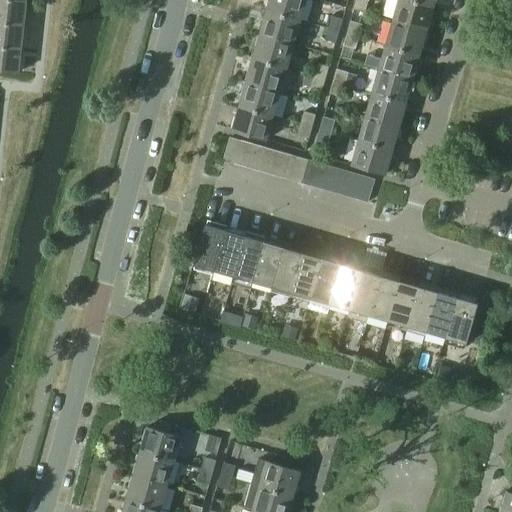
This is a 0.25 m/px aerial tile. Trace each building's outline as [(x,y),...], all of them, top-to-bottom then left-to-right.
[(0,0),(0,21),(24,24),(26,0),(0,0)] [(269,0),(267,10),(301,20),(306,0),(269,0)] [(412,0),(398,0),(393,20),(427,30),(434,6),(412,0)] [(267,10),(260,34),(294,43),(301,20),(267,10)] [(332,15),(328,27),(339,31),(343,19),(332,15)] [(393,20),(386,44),(420,54),(427,30),(393,20)] [(0,21),(0,45),(22,48),(24,24),(0,21)] [(351,21),(348,33),(359,36),(362,24),(351,21)] [(339,31),(328,27),(325,39),(336,42),(339,31)] [(359,36),(348,33),(344,45),(355,48),(359,36)] [(260,34),(253,57),(288,67),(294,43),(260,34)] [(386,44),(379,68),(414,78),(420,54),(386,44)] [(22,48),(0,45),(0,70),(19,72),(22,48)] [(253,57),(246,81),(281,91),(288,67),(253,57)] [(318,63),(315,75),(326,78),(329,66),(318,63)] [(379,68),(372,92),(407,102),(414,78),(379,68)] [(337,69),(334,80),(345,84),(349,72),(337,69)] [(326,78),(315,75),(311,87),(322,90),(326,78)] [(345,84),(334,80),(330,92),(342,96),(345,84)] [(246,81),(239,105),(274,115),(281,91),(246,81)] [(372,92),(365,115),(400,125),(407,102),(372,92)] [(274,115),(239,105),(232,129),(267,139),(274,115)] [(304,111),(301,123),(312,126),(316,114),(304,111)] [(365,115),(359,139),(393,149),(400,125),(365,115)] [(324,116),(320,128),(332,132),(335,119),(324,116)] [(312,126),(301,123),(298,135),(309,138),(312,126)] [(332,132),(320,128),(317,140),(328,143),(332,132)] [(224,160),(235,163),(241,140),(230,137),(224,160)] [(393,149),(359,139),(352,164),(386,174),(393,149)] [(235,163),(246,166),(253,143),(241,140),(235,163)] [(246,166),(257,170),(264,147),(253,143),(246,166)] [(257,170),(268,173),(275,150),(264,147),(257,170)] [(268,173),(279,176),(286,153),(275,150),(268,173)] [(279,176),(290,179),(297,156),(286,153),(279,176)] [(290,179),(302,182),(308,159),(297,156),(290,179)] [(302,182),(313,186),(319,163),(308,159),(302,182)] [(313,186),(324,189),(331,166),(319,163),(313,186)] [(324,189),(335,192),(342,169),(331,166),(324,189)] [(335,192),(346,195),(353,172),(342,169),(335,192)] [(346,195),(357,199),(364,176),(353,172),(346,195)] [(364,176),(357,199),(368,202),(375,179),(364,176)] [(194,264),(215,270),(227,230),(206,224),(194,264)] [(213,277),(232,282),(246,235),(227,230),(215,270),(213,277)] [(252,288),(254,281),(265,241),(246,235),(232,282),(252,288)] [(254,281),(273,287),(284,246),(265,241),(254,281)] [(273,287),(292,292),(304,252),(284,246),(273,287)] [(292,292),(311,298),(323,258),(304,252),(292,292)] [(311,298),(330,303),(342,263),(323,258),(311,298)] [(330,303),(350,309),(361,269),(342,263),(330,303)] [(367,322),(367,321),(380,274),(361,269),(350,309),(347,316),(367,322)] [(386,327),(388,320),(400,280),(380,274),(367,321),(386,327)] [(388,320),(407,325),(419,285),(400,280),(388,320)] [(407,325),(427,331),(438,291),(419,285),(407,325)] [(491,289),(488,297),(496,300),(499,291),(491,289)] [(427,331),(446,336),(457,296),(438,291),(427,331)] [(186,296),(183,307),(196,311),(199,300),(186,296)] [(457,296),(446,336),(467,342),(478,302),(457,296)] [(245,315),(242,324),(254,327),(256,318),(245,315)] [(283,326),(280,335),(294,339),(296,330),(283,326)] [(440,365),(436,380),(470,389),(474,375),(440,365)] [(147,426),(140,451),(175,461),(182,436),(147,426)] [(140,451),(133,475),(168,484),(175,461),(140,451)] [(205,457),(202,468),(213,472),(216,460),(205,457)] [(238,469),(236,478),(252,483),(294,495),(301,470),(259,458),(254,474),(238,469)] [(224,462),(221,474),(232,477),(236,465),(224,462)] [(213,472),(202,468),(198,480),(210,484),(213,472)] [(232,477),(221,474),(217,486),(229,489),(232,477)] [(133,475),(126,498),(161,508),(168,484),(133,475)] [(245,506),(253,509),(264,511),(289,511),(294,495),(252,483),(245,506)] [(511,511),(511,492),(507,491),(500,511),(511,511)] [(126,498),(122,511),(159,511),(161,508),(126,498)]
